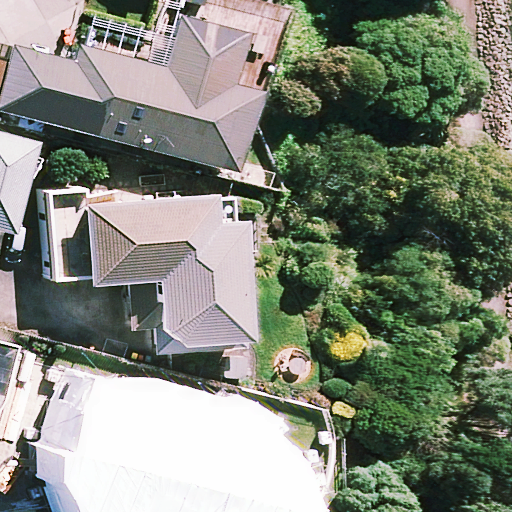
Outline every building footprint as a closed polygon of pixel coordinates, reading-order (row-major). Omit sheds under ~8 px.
[(9,46),(5,62),(0,60),(0,111),(229,170),(249,91),(223,84),(236,34),(171,17),(158,66),(79,46),(75,62),(9,46)] [(44,157),(27,153),(30,142),(0,134),(0,230),(7,232),(22,176),(38,180),(44,157)] [(161,331),(162,340),(238,339),(236,253),(253,253),(253,220),(202,221),(201,192),(45,196),(47,280),(147,278),(147,295),(123,295),(124,332),(161,331)] [(0,338),(0,388),(9,341),(0,338)] [(139,389),(123,390),(101,394),(70,384),(67,391),(64,399),(61,407),(59,414),(57,422),(55,430),(54,438),(53,446),(52,454),(51,462),(51,470),(51,478),(52,486),(53,495),(54,503),(106,511),(272,511),(272,504),(269,488),(264,473),(257,458),(249,445),(239,432),(227,421),(215,411),(201,403),(186,397),(171,392),(155,389),(139,389)]
